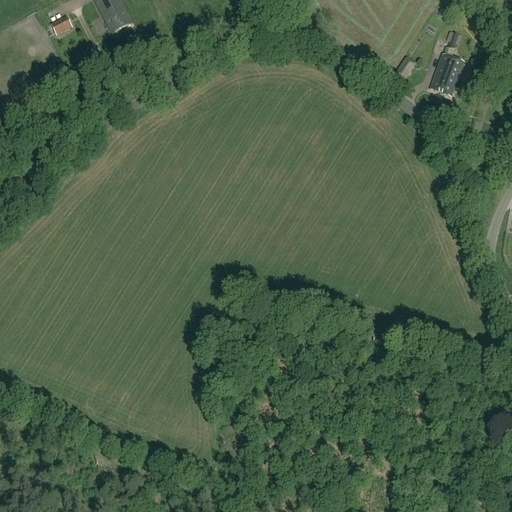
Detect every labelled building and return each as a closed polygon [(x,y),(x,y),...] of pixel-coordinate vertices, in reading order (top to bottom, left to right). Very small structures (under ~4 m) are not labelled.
[(78,0),(84,13),(94,9),(89,0),(78,0)] [(112,37),(132,26),(118,0),(96,0),(94,1),(112,37)] [(73,29),(67,18),(51,27),(57,37),(73,29)] [(459,36),(453,34),(448,49),(453,51),(459,36)] [(451,99),(464,64),(443,57),(430,91),(451,99)] [(407,58),(392,78),(403,85),(417,64),(407,58)] [(466,78),(475,81),(478,74),(468,70),(466,78)]
